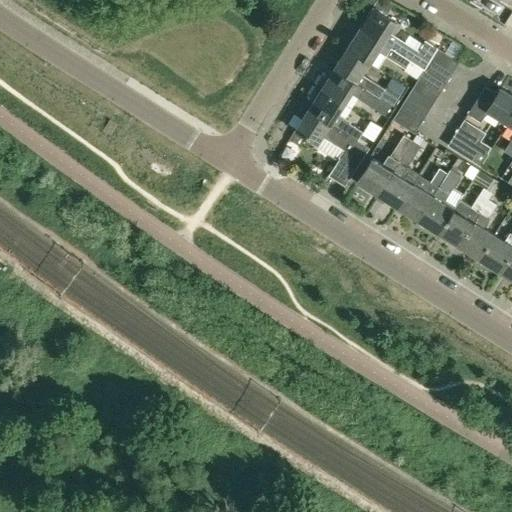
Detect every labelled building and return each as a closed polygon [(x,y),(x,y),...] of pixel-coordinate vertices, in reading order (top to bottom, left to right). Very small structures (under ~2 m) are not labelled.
[(424,69),(431,59),(438,48),(425,40),(421,45),(418,50),(405,43),(389,32),(395,22),(372,8),(359,28),(416,64),(424,69)] [(359,28),(346,49),(369,64),(377,51),(405,69),(407,67),(412,70),(416,64),(359,28)] [(431,59),(453,72),(459,62),(438,48),(431,59)] [(369,64),(346,49),(334,69),(379,97),(384,89),(362,74),(369,64)] [(446,83),(453,72),(431,59),(424,69),(446,83)] [(316,86),(321,89),(344,103),(350,93),(373,107),(384,115),(390,105),(379,97),(334,69),(329,77),(326,75),(322,76),(316,86)] [(424,69),(418,79),(440,93),(446,83),(424,69)] [(434,103),(440,93),(418,79),(411,90),(434,103)] [(321,89),(316,86),(310,95),(311,99),(314,101),(308,109),(331,124),(357,140),(363,131),(350,123),(351,121),(338,113),(344,103),(321,89)] [(487,111),(507,124),(511,116),(511,94),(501,88),(498,94),(485,86),(468,113),(480,120),(487,111)] [(427,113),(434,103),(411,90),(406,99),(427,113)] [(406,99),(399,110),(421,123),(427,113),(406,99)] [(370,148),(357,140),(331,124),(308,109),(295,130),(318,144),(323,137),(344,150),(339,157),(340,158),(357,168),(370,148)] [(415,132),(421,123),(399,110),(393,119),(415,132)] [(511,116),(507,124),(511,126),(511,136),(503,151),(511,157),(511,116)] [(301,134),(295,130),(288,139),(295,143),(301,134)] [(489,153),(456,133),(448,146),(481,166),(489,153)] [(356,182),(376,195),(410,140),(403,135),(390,156),(388,155),(383,164),(371,157),(356,182)] [(376,195),(398,208),(413,183),(402,176),(421,146),(410,140),(376,195)] [(439,168),(430,182),(439,187),(448,173),(439,168)] [(418,221),(438,234),(454,209),(443,202),(449,194),(447,192),(459,174),(450,169),(448,173),(439,187),(433,196),(418,221)] [(413,183),(398,208),(418,221),(433,196),(413,183)] [(438,234),(458,246),(488,199),(492,193),(484,187),(471,207),(459,200),(454,209),(438,234)] [(479,259),(494,234),(484,228),(489,219),(488,218),(497,204),(488,199),(458,246),(479,259)] [(479,259),(499,272),(511,251),(511,231),(511,233),(509,232),(504,240),(494,234),(479,259)] [(511,280),(511,251),(499,272),(511,280)]
